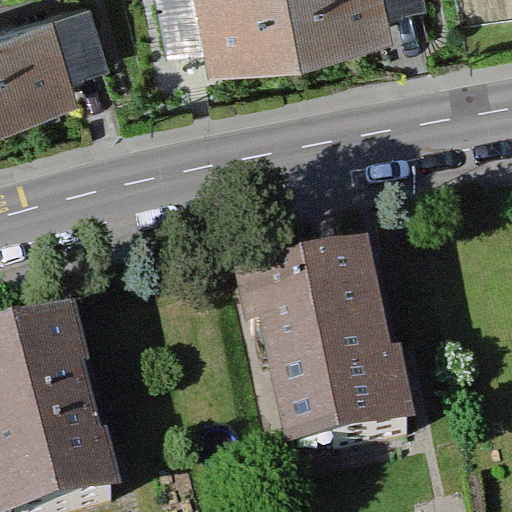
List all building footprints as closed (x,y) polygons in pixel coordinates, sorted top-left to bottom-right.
[(100,51),(87,0),(30,0),(0,7),(0,108),(74,91),(67,59),(100,51)] [(307,40),(297,0),(162,0),(174,47),(215,37),(221,61),(307,40)] [(297,0),(307,40),(396,20),(391,0),(297,0)] [(362,220),(237,250),(283,437),(408,407),(362,220)] [(66,289),(0,309),(0,508),(123,471),(66,289)]
